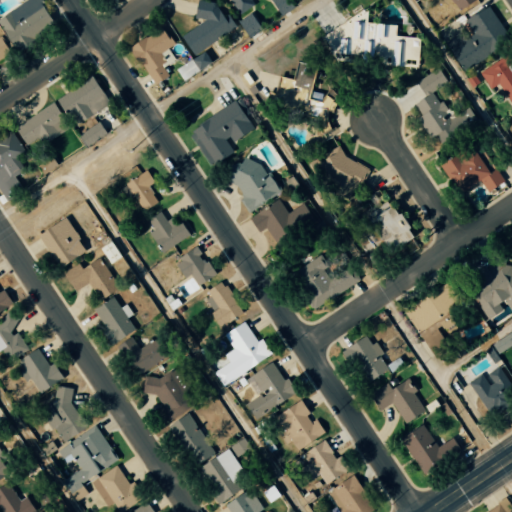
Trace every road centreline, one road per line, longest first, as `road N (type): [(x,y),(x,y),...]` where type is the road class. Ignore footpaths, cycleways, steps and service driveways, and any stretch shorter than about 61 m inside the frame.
road 1 (residential): [(415,511),(72,0)]
road 2 (residential): [(192,511),(0,225)]
road 3 (residential): [(306,348),(511,207)]
road 4 (residential): [(0,104),(152,0)]
road 5 (residential): [(460,243),(376,123)]
